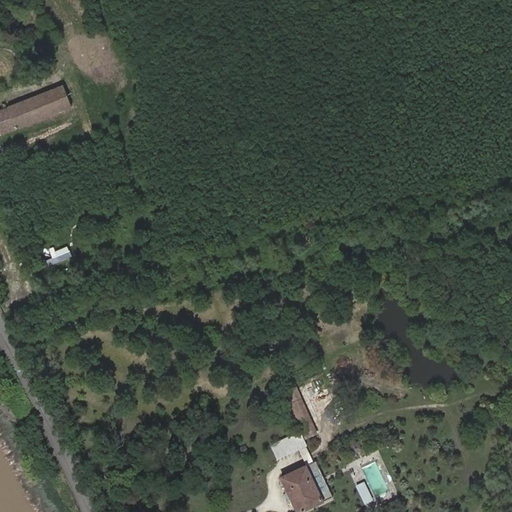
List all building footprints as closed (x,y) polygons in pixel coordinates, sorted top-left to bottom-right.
[(0,112),(0,136),(74,107),(67,87),(10,109),(8,105),(4,107),(6,110),(0,112)] [(42,261),(46,269),(70,256),(65,248),(42,261)] [(142,264),(147,274),(163,268),(159,258),(142,264)] [(54,278),(64,273),(61,266),(51,271),(54,278)] [(296,387),(286,392),(291,404),(302,399),(296,387)] [(306,410),(296,415),(306,438),(317,433),(306,410)] [(350,453),(360,450),(357,442),(348,445),(350,453)] [(304,511),(322,505),(306,468),(280,479),(294,511),(304,511)] [(363,481),(354,485),(362,505),(372,501),(363,481)]
